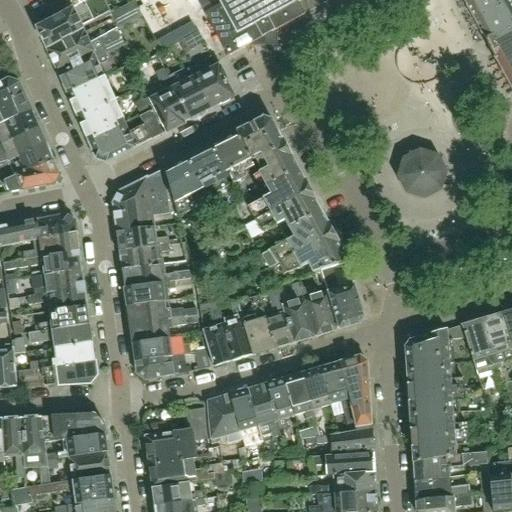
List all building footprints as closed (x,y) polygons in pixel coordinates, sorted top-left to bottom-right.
[(46,49),(111,14),(103,0),(87,0),(85,2),(83,0),(62,0),(51,6),(57,17),(36,28),(39,34),(40,34),(44,43),(43,43),(46,49)] [(217,0),(221,6),(205,14),(228,57),(251,45),(264,45),(264,38),(305,16),(304,15),(331,0),(217,0)] [(511,0),(462,0),(467,8),(466,8),(468,11),(468,10),(481,34),(480,34),(482,36),(486,42),(489,48),(511,35),(511,0)] [(120,30),(142,18),(134,2),(111,14),(120,30)] [(192,23),(164,37),(169,47),(177,43),(184,39),(197,33),(192,23)] [(57,72),(120,37),(116,29),(89,42),(84,33),(47,52),(57,72)] [(511,35),(489,48),(495,59),(494,60),(495,62),(496,62),(502,74),(503,76),(504,76),(511,91),(511,35)] [(67,96),(104,76),(97,63),(107,59),(104,54),(124,45),(120,37),(57,72),(67,96)] [(191,52),(184,39),(177,43),(183,56),(191,52)] [(183,56),(177,43),(169,47),(175,60),(183,56)] [(164,71),(158,59),(150,63),(156,74),(164,71)] [(232,97),(217,67),(205,73),(202,67),(198,66),(191,69),(194,74),(193,75),(209,107),(210,107),(209,105),(215,102),(216,105),(219,103),(221,105),(229,101),(231,97),(232,97)] [(208,107),(209,107),(193,75),(186,79),(181,69),(167,77),(168,80),(188,119),(203,111),(201,109),(207,106),(208,107)] [(114,99),(104,76),(67,96),(78,118),(114,99)] [(0,103),(22,91),(18,83),(8,79),(0,83),(0,103)] [(188,119),(168,80),(161,83),(164,89),(152,96),(160,112),(157,113),(167,133),(182,125),(181,122),(188,119)] [(0,125),(31,112),(22,91),(0,103),(0,125)] [(147,98),(136,104),(142,115),(153,110),(147,98)] [(121,112),(114,99),(78,118),(89,142),(124,123),(119,113),(121,112)] [(104,163),(159,137),(163,135),(155,118),(157,117),(153,110),(142,115),(139,117),(143,124),(128,131),(124,123),(89,142),(97,160),(104,163)] [(0,140),(2,144),(39,129),(31,112),(0,125),(0,140)] [(283,143),(272,123),(272,124),(270,121),(269,120),(268,121),(264,120),(264,119),(263,118),(235,133),(249,159),(258,154),(259,156),(283,143)] [(0,165),(46,146),(39,129),(2,144),(5,153),(0,155),(0,165)] [(249,159),(235,133),(234,133),(234,134),(232,135),(232,134),(217,142),(218,142),(212,145),(211,145),(209,146),(209,147),(224,172),(226,171),(233,184),(247,177),(240,163),(249,159)] [(297,171),(288,152),(287,153),(284,147),(284,146),(283,143),(259,156),(266,168),(257,173),(256,172),(250,176),(259,192),(297,171)] [(7,180),(54,163),(46,146),(0,165),(0,171),(2,170),(7,180)] [(224,172),(209,147),(203,150),(203,149),(186,157),(202,188),(201,189),(201,190),(212,185),(216,193),(228,186),(221,173),(224,172)] [(441,171),(441,170),(441,168),(440,167),(440,166),(439,165),(438,164),(437,163),(437,162),(436,161),(435,160),(434,159),(433,158),(432,158),(431,157),(429,157),(428,156),(427,156),(426,156),(424,155),(423,155),(422,155),(421,155),(419,156),(418,156),(417,156),(416,156),(415,157),(413,157),(412,158),(411,159),(410,159),(409,160),(408,161),(407,162),(406,163),(406,164),(405,165),(404,166),(404,167),(403,168),(403,170),(403,171),(402,172),(402,173),(402,174),(402,176),(402,177),(402,178),(403,180),(403,181),(403,182),(404,183),(404,184),(405,185),(406,186),(406,187),(407,188),(408,189),(409,190),(410,191),(411,192),(412,192),(413,193),(414,194),(415,194),(416,194),(418,195),(419,195),(420,195),(421,195),(423,195),(424,195),(425,195),(426,195),(428,194),(429,194),(430,194),(431,193),(432,192),(433,192),(434,191),(435,190),(436,189),(437,188),(438,187),(439,186),(439,185),(440,184),(440,183),(441,182),(441,181),(442,179),(442,178),(442,177),(442,176),(442,174),(442,173),(442,172),(441,171)] [(202,188),(186,157),(171,165),(163,169),(170,190),(179,217),(198,206),(196,201),(204,196),(201,190),(201,189),(202,188)] [(55,185),(60,176),(54,163),(7,180),(5,181),(10,194),(55,185)] [(170,215),(166,191),(170,190),(163,169),(117,193),(111,203),(116,234),(159,227),(157,216),(170,215)] [(255,219),(255,220),(309,193),(310,193),(308,189),(307,190),(304,185),(304,184),(304,181),(303,182),(297,171),(259,192),(263,200),(248,208),(255,219)] [(321,214),(314,201),(313,201),(313,198),(312,199),(309,193),(255,220),(262,232),(277,224),(282,234),(321,214)] [(224,209),(220,201),(210,206),(209,206),(214,214),(224,209)] [(278,262),(332,236),(333,235),(332,232),(330,233),(328,227),(329,227),(327,224),(326,224),(321,214),(282,234),(287,242),(261,255),(268,268),(278,262)] [(76,233),(74,221),(66,216),(36,221),(39,241),(76,233)] [(39,241),(36,221),(0,227),(0,247),(32,242),(39,241)] [(119,252),(169,244),(176,243),(175,237),(168,238),(168,237),(160,239),(160,236),(159,227),(116,234),(119,252)] [(79,252),(76,233),(39,241),(32,242),(34,250),(22,252),(24,260),(24,261),(79,252)] [(347,263),(337,243),(336,240),(334,241),(332,236),(278,262),(284,275),(298,267),(302,275),(311,269),(313,273),(321,270),(322,273),(332,269),(347,263)] [(170,251),(169,244),(119,252),(122,270),(164,264),(163,252),(170,251)] [(82,270),(79,252),(24,261),(24,260),(16,261),(18,269),(42,264),(44,276),(82,270)] [(200,261),(192,263),(194,272),(203,270),(200,261)] [(124,288),(124,290),(175,282),(191,280),(190,273),(171,275),(171,276),(166,277),(166,273),(164,264),(122,270),(124,288)] [(363,318),(354,286),(339,291),(332,269),(322,273),(327,293),(339,331),(359,325),(364,317),(363,318)] [(84,288),(82,270),(44,276),(31,279),(34,296),(34,297),(84,288)] [(214,280),(195,285),(197,296),(217,291),(214,280)] [(316,338),(302,290),(300,283),(299,283),(298,280),(291,282),(292,286),(291,286),(296,302),(282,306),(293,344),(294,344),(294,345),(296,344),(295,344),(310,339),(311,340),(312,339),(315,338),(316,338)] [(167,302),(166,291),(176,289),(175,282),(124,290),(127,307),(167,302)] [(17,295),(16,285),(6,287),(7,296),(17,295)] [(34,297),(34,296),(27,297),(28,304),(47,302),(49,312),(49,313),(87,306),(84,288),(34,297)] [(339,331),(327,293),(309,298),(306,289),(302,290),(316,338),(317,338),(317,337),(320,336),(320,337),(322,336),(337,331),(337,332),(339,331)] [(293,344),(282,306),(277,290),(267,292),(274,316),(267,319),(276,349),(289,345),(290,346),(293,345),(292,344),(293,344)] [(276,349),(267,319),(260,295),(249,299),(255,320),(243,324),(253,356),(256,356),(256,355),(272,351),(275,350),(276,349)] [(9,310),(19,309),(17,298),(7,300),(9,310)] [(167,302),(127,307),(129,326),(198,317),(197,309),(183,311),(183,309),(169,311),(167,302)] [(210,311),(218,309),(216,302),(200,307),(201,314),(210,311)] [(228,305),(232,318),(221,322),(233,362),(253,356),(243,324),(237,303),(228,305)] [(89,325),(87,306),(49,313),(50,323),(38,325),(39,333),(89,325)] [(233,362),(221,322),(218,309),(210,311),(214,328),(203,332),(214,368),(233,362)] [(511,311),(502,315),(511,350),(511,311)] [(511,350),(502,315),(482,321),(495,369),(501,367),(500,363),(511,359),(511,352),(511,350)] [(173,339),(171,328),(199,324),(198,317),(129,326),(132,345),(173,339)] [(474,361),(478,374),(495,369),(482,321),(462,327),(473,362),(474,361)] [(22,334),(21,323),(12,324),(13,335),(22,334)] [(39,333),(27,334),(29,344),(51,341),(52,349),(92,343),(89,325),(39,333)] [(450,368),(447,341),(447,331),(445,332),(431,337),(431,336),(429,337),(411,343),(410,342),(406,349),(406,359),(407,359),(407,366),(407,371),(450,368)] [(198,371),(210,369),(204,348),(191,350),(190,345),(182,346),(181,338),(173,339),(132,345),(135,364),(184,357),(195,355),(198,371)] [(24,353),(23,340),(15,340),(15,341),(12,342),(12,346),(14,354),(24,353)] [(94,363),(92,343),(52,349),(54,361),(28,364),(29,372),(94,363)] [(14,354),(12,346),(5,346),(5,351),(0,350),(0,389),(16,388),(14,354)] [(135,364),(136,375),(145,381),(146,381),(190,373),(189,367),(185,367),(184,357),(135,364)] [(360,357),(338,363),(350,409),(351,409),(357,428),(371,425),(367,363),(360,357)] [(96,376),(94,363),(29,372),(19,373),(20,388),(44,387),(44,379),(47,379),(47,387),(89,385),(90,385),(97,377),(96,376)] [(350,409),(338,363),(320,369),(330,406),(340,403),(343,411),(347,426),(351,425),(353,429),(357,428),(351,409),(350,409)] [(450,381),(450,368),(407,371),(408,384),(408,385),(408,387),(409,394),(465,390),(464,380),(450,381)] [(324,417),(321,409),(330,406),(320,369),(302,374),(315,420),(317,429),(320,437),(330,435),(325,417),(324,417)] [(315,420),(302,374),(284,380),(294,417),(305,413),(308,422),(315,420)] [(294,417),(284,380),(266,385),(281,438),(283,438),(281,431),(288,429),(285,419),(294,417)] [(281,438),(266,385),(248,390),(258,427),(259,427),(269,424),(273,438),(280,436),(280,439),(281,438)] [(253,438),(261,436),(259,427),(258,427),(248,390),(230,396),(243,441),(244,441),(246,449),(255,446),(253,438)] [(465,401),(465,390),(409,394),(410,417),(453,414),(452,402),(465,401)] [(243,441),(230,396),(208,402),(211,446),(221,443),(221,439),(227,437),(229,444),(243,441)] [(206,429),(204,409),(183,412),(186,432),(189,431),(196,430),(206,429)] [(453,425),(453,414),(410,417),(411,430),(410,430),(411,432),(412,438),(411,438),(411,440),(468,436),(467,424),(453,425)] [(105,433),(104,423),(102,422),(101,422),(95,418),(95,417),(93,415),(92,415),(92,416),(54,418),(54,417),(43,418),(44,442),(56,442),(56,439),(105,434),(105,433)] [(44,442),(43,418),(22,419),(24,458),(38,457),(40,483),(48,483),(46,471),(46,463),(45,454),(44,443),(44,442)] [(24,458),(22,419),(1,421),(3,458),(15,458),(17,488),(25,487),(24,482),(24,476),(23,458),(24,458)] [(208,440),(206,429),(196,430),(198,441),(208,440)] [(312,430),(308,434),(309,438),(320,437),(317,429),(312,430)] [(331,454),(373,451),(371,430),(359,432),(337,435),(331,437),(320,438),(316,439),(316,445),(320,444),(320,446),(331,445),(331,454)] [(192,454),(189,431),(186,432),(145,437),(149,463),(199,457),(198,453),(192,454)] [(107,451),(105,435),(106,435),(105,434),(56,439),(56,442),(60,442),(62,453),(45,454),(46,463),(107,453),(108,453),(108,452),(107,451)] [(462,455),(461,447),(469,446),(468,436),(411,440),(412,441),(412,447),(413,464),(462,455)] [(303,446),(284,451),(286,458),(305,454),(303,446)] [(248,459),(245,448),(238,450),(241,461),(248,459)] [(110,476),(107,453),(46,463),(46,471),(48,483),(51,482),(50,470),(58,469),(58,463),(70,462),(72,481),(110,476)] [(487,466),(486,453),(462,455),(413,464),(415,485),(450,478),(449,466),(462,465),(463,468),(480,466),(481,473),(489,472),(488,468),(488,465),(487,466)] [(374,474),(373,454),(312,458),(313,467),(325,466),(326,477),(374,474)] [(214,481),(213,465),(204,466),(204,471),(195,472),(194,459),(199,459),(199,457),(149,463),(152,489),(190,484),(214,481)] [(505,511),(511,511),(511,495),(508,459),(499,460),(500,464),(494,464),(494,468),(488,468),(489,472),(489,475),(491,493),(491,494),(492,511),(505,511)] [(251,472),(242,473),(243,483),(245,483),(252,482),(251,472)] [(216,489),(230,488),(229,474),(215,475),(216,489)] [(376,493),(374,474),(326,477),(333,477),(334,486),(310,487),(311,497),(334,495),(334,496),(376,493)] [(489,475),(480,476),(481,494),(483,494),(491,493),(489,475)] [(110,476),(72,481),(25,487),(17,488),(11,489),(14,509),(32,506),(30,495),(73,489),(76,504),(113,499),(110,476)] [(416,503),(472,496),(471,495),(470,487),(451,489),(450,478),(415,485),(416,503)] [(260,482),(252,482),(245,483),(246,499),(247,499),(261,498),(260,482)] [(204,500),(203,491),(192,493),(190,484),(152,489),(155,507),(204,500)] [(376,511),(376,493),(334,496),(335,505),(313,507),(313,511),(376,511)] [(492,511),(491,494),(491,493),(483,494),(481,494),(483,511),(492,511)] [(453,511),(454,508),(473,507),(472,496),(416,503),(417,511),(453,511)] [(70,505),(56,507),(56,511),(114,511),(113,499),(76,504),(70,505)] [(197,511),(197,506),(205,505),(204,500),(155,507),(155,511),(197,511)] [(261,511),(261,500),(247,501),(247,511),(261,511)]
